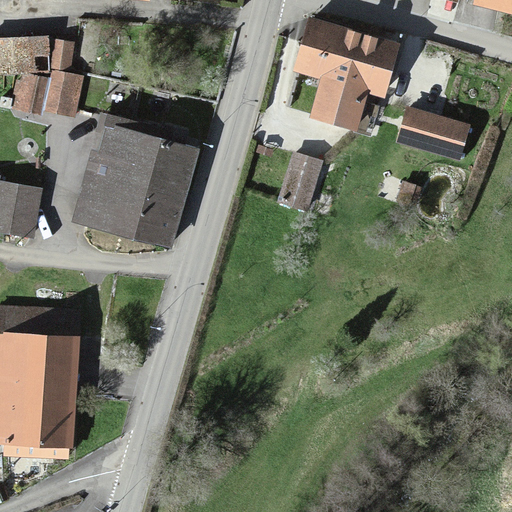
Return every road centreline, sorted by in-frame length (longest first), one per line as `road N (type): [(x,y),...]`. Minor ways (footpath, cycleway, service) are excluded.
road 1 (secondary): [(267,0),(196,272)]
road 2 (secondary): [(196,272),(124,511)]
road 3 (residential): [(196,272),(0,242)]
road 4 (residential): [(511,50),(331,0)]
road 5 (track): [(1,511),(90,475),(136,472)]
